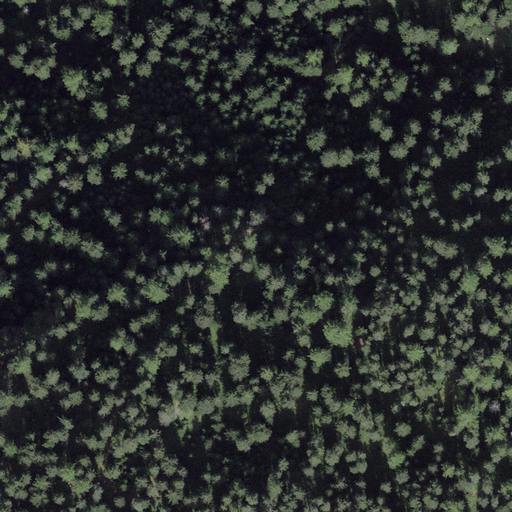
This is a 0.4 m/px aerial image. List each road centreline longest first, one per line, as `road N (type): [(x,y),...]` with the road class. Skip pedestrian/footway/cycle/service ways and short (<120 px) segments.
road 1 (track): [(424,0),(432,70),(415,117),(359,205),(295,232),(232,237),(132,359),(103,434),(99,481),(113,501),(152,500),(189,450)]
road 2 (track): [(0,250),(10,219),(70,172),(150,137),(240,133),(295,96),(372,23),(367,0)]
